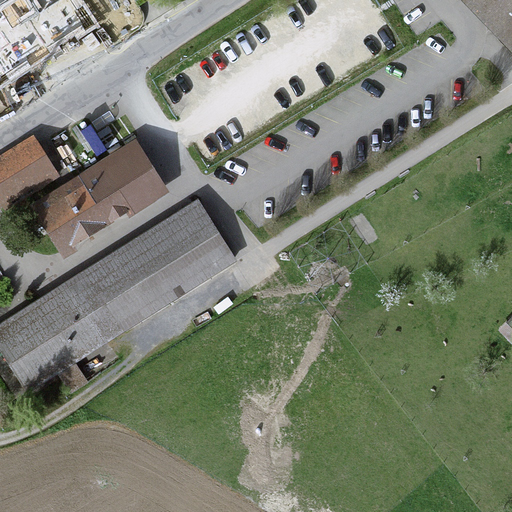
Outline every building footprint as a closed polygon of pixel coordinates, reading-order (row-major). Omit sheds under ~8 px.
[(51,0),(0,31),(0,77),(9,92),(93,41),(68,0),(51,0)] [(511,0),(472,0),(511,41),(511,0)] [(88,120),(96,132),(116,120),(109,107),(88,120)] [(0,205),(56,171),(34,137),(0,157),(0,205)] [(61,253),(166,188),(136,139),(31,204),(61,253)] [(233,261),(197,203),(40,301),(30,307),(8,321),(44,378),(233,261)] [(511,308),(494,322),(509,342),(511,339),(511,308)]
